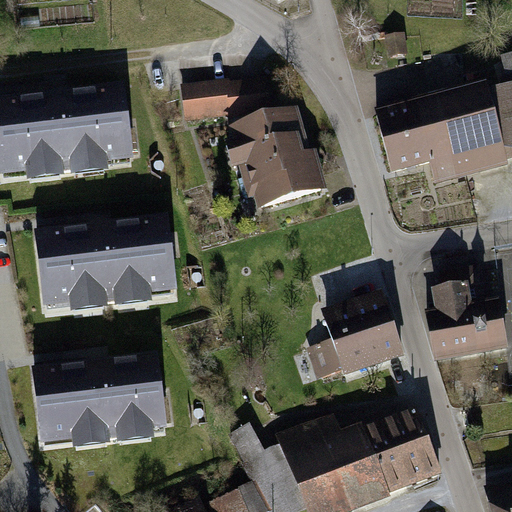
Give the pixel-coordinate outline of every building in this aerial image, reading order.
[(176,84),(181,123),(223,120),(227,143),(219,146),(229,170),(240,169),(255,212),(322,192),(314,153),(306,154),(297,109),(264,115),(261,77),(176,84)] [(426,165),(431,184),(505,165),(484,83),(373,111),(389,175),(426,165)] [(118,90),(0,101),(0,176),(20,175),(21,183),(58,179),(57,172),(66,171),(67,178),(102,175),(101,162),(125,160),(118,90)] [(163,220),(29,234),(37,309),(64,306),(65,314),(101,310),(100,303),(110,302),(111,310),(147,306),(146,295),(170,292),(163,220)] [(436,361),(507,348),(499,307),(485,310),(478,270),(443,277),(446,291),(436,293),(438,307),(431,308),(432,319),(428,320),(436,361)] [(339,372),(341,378),(399,358),(377,293),(318,313),(327,341),(302,350),(313,381),(339,372)] [(161,356),(28,370),(35,444),(62,441),(63,449),(100,446),(99,438),(108,437),(109,445),(145,441),(144,430),(169,428),(161,356)] [(274,438),(302,511),(338,511),(436,474),(409,406),(337,433),(330,416),(274,438)] [(511,511),(511,486),(483,491),(488,511),(511,511)] [(201,511),(196,499),(161,511),(201,511)]
